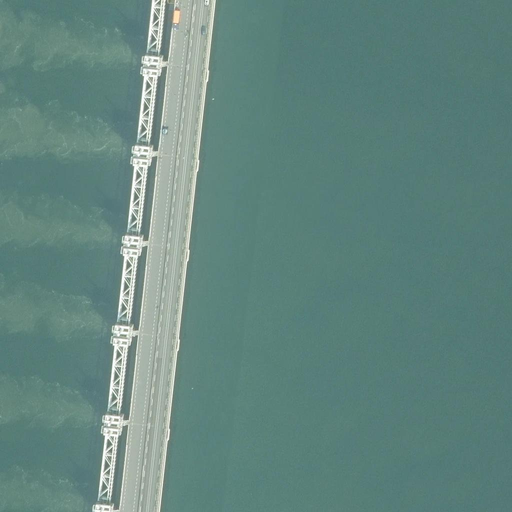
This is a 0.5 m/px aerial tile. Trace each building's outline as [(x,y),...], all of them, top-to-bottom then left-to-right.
[(158,50),(148,49),(147,50),(145,49),(143,67),(146,67),(146,68),(156,69),(159,69),(160,68),(162,69),(164,52),(162,51),(162,50),(158,50)] [(149,140),(138,138),(138,139),(135,139),(133,156),(136,156),(136,157),(147,159),(150,159),(150,158),(152,158),(154,141),(152,141),(152,140),(149,140)] [(139,229),(128,228),(128,229),(125,229),(123,246),(126,246),(126,247),(137,248),(140,249),(140,248),(143,248),(144,231),(142,231),(142,230),(139,229)] [(129,319),(118,317),(118,318),(115,318),(113,335),(116,335),(116,337),(127,338),(130,338),(130,337),(132,337),(134,320),(132,320),(132,319),(129,319)] [(119,408),(108,407),(108,408),(105,408),(104,425),(106,425),(106,426),(117,427),(120,428),(120,427),(123,427),(125,410),(122,409),(122,408),(119,408)] [(109,498),(98,496),(98,497),(95,497),(93,511),(113,511),(115,499),(112,499),(112,498),(109,498)]
